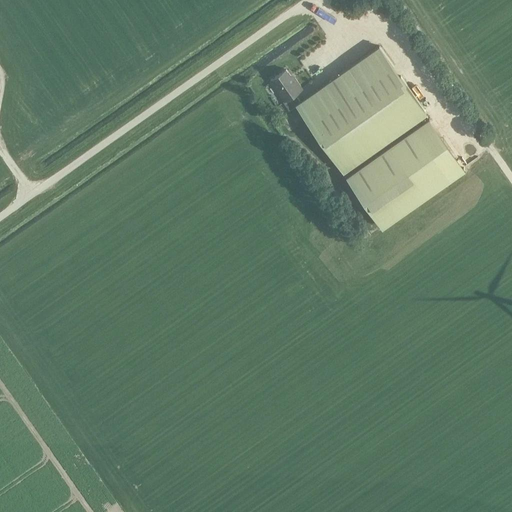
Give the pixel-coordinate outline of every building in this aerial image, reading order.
[(362,0),(354,5),(369,28),(394,11),(388,1),(387,2),(385,0),(362,0)] [(297,104),(343,170),(426,112),(379,46),(300,101),(300,102),(297,104)] [(339,61),(334,51),(310,63),(315,73),(339,61)] [(289,110),(297,104),(300,102),(300,101),(295,93),(302,88),(294,77),(292,78),(286,69),(270,80),(279,92),(281,91),(286,99),(283,101),(289,110)] [(439,75),(434,78),(442,92),(447,89),(439,75)] [(382,225),(464,168),(429,118),(347,176),(382,225)] [(461,147),(463,160),(478,159),(476,145),(461,147)]
